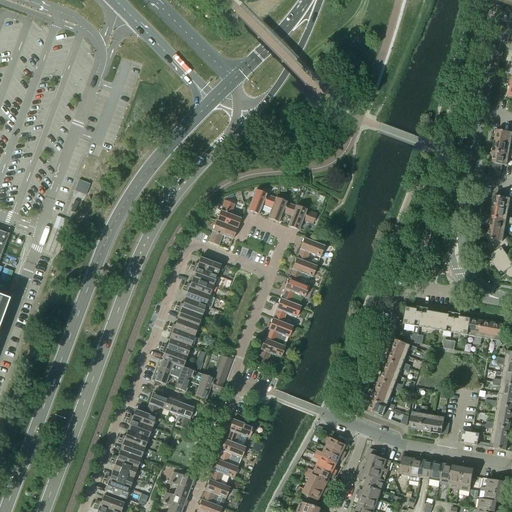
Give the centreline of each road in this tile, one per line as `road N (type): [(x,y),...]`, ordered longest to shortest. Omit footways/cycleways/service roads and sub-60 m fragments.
road 1 (secondary): [(213,99),(151,164),(112,227),(4,511)]
road 2 (secondary): [(46,511),(141,254),(173,200),(249,116)]
road 3 (residential): [(81,511),(122,405),(139,383),(188,244),(268,276)]
road 4 (tertiary): [(468,282),(456,240),(482,112)]
road 5 (residential): [(363,429),(399,444),(511,464)]
road 6 (tertiary): [(114,0),(213,99)]
road 7 (residential): [(190,511),(238,382)]
road 8 (secondary): [(249,116),(288,71),(319,0)]
